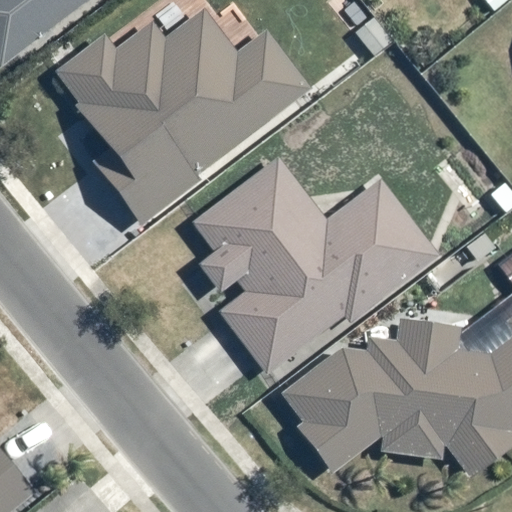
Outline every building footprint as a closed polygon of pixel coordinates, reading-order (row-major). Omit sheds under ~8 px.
[(0,0),(0,53),(71,0),(0,0)] [(81,159),(130,218),(301,87),(257,30),(228,52),(192,4),(152,35),(139,20),(106,44),(95,31),(45,69),(101,144),(81,159)] [(399,30),(375,4),(346,31),(371,56),(399,30)] [(209,310),(253,371),(419,246),(367,176),(315,217),(267,154),(181,220),(232,288),(209,310)] [(285,425),(329,467),(353,448),(443,458),(457,477),(508,439),(501,428),(511,419),(511,308),(496,320),(503,330),(479,352),(448,346),(451,325),(390,317),(389,338),(358,335),(357,347),(333,344),(275,389),(295,416),(285,425)] [(0,505),(21,489),(0,461),(0,505)]
